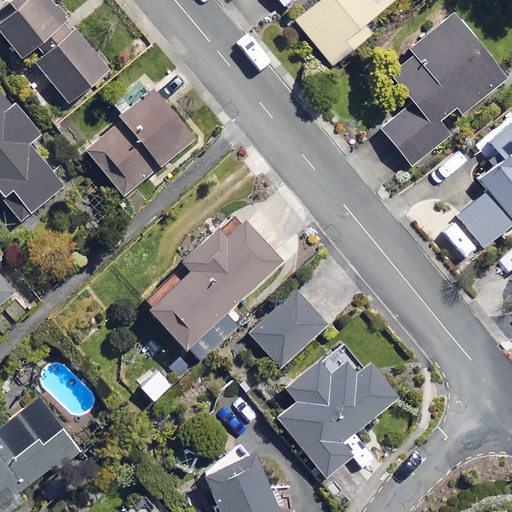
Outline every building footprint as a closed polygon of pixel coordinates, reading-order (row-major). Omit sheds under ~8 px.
[(105,71),(41,0),(16,0),(0,14),(0,42),(14,58),(19,53),(66,105),(105,71)] [(388,0),(316,0),(291,21),(328,66),(366,34),(358,25),(388,0)] [(495,79),(444,19),(379,74),(406,106),(376,133),(405,166),(440,136),(435,130),(495,79)] [(185,140),(142,92),(78,150),(121,198),(185,140)] [(31,139),(0,102),(0,204),(16,223),(57,188),(22,147),(31,139)] [(480,246),(511,219),(511,118),(481,144),(496,162),(474,180),(483,190),(454,216),(480,246)] [(271,262),(235,223),(216,240),(207,230),(172,263),(178,270),(137,308),(176,349),(271,262)] [(323,328),(290,293),(245,335),(277,370),(323,328)] [(346,375),(336,362),(321,375),(309,362),(278,388),(290,402),(270,419),(320,479),(346,457),(335,445),(390,398),(360,363),(346,375)] [(80,444),(41,393),(0,424),(0,511),(6,511),(20,502),(14,494),(80,444)] [(239,427),(225,409),(209,421),(223,439),(239,427)] [(274,511),(246,454),(196,478),(212,511),(274,511)] [(113,511),(151,511),(136,494),(113,511)]
